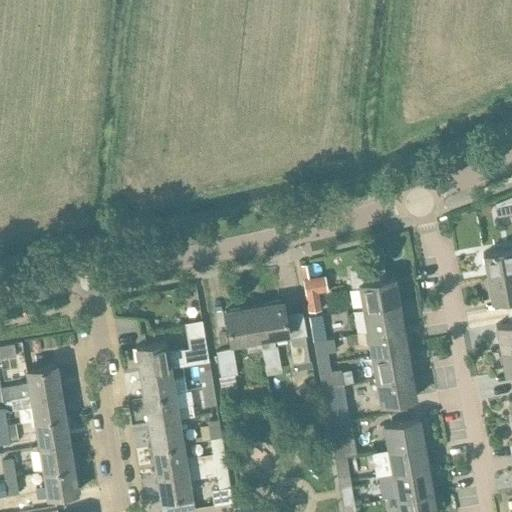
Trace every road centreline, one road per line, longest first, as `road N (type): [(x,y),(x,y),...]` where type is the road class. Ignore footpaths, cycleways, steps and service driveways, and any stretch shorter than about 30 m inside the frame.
road 1 (residential): [(85,283),(430,197)]
road 2 (residential): [(483,511),(430,197)]
road 3 (residential): [(127,511),(85,283)]
